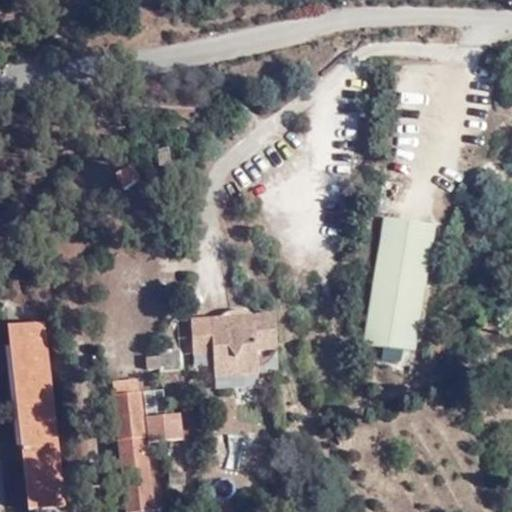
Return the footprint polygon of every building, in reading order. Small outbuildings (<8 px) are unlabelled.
[(170,153),(160,154),(160,169),(171,167),(170,153)] [(137,185),(128,171),(115,179),(124,193),(137,185)] [(413,353),(433,227),(384,220),(364,345),(413,353)] [(222,318),(219,322),(232,321),(233,327),(241,326),(240,320),(256,319),(251,316),(245,314),(237,313),(229,315),(222,318)] [(212,357),(213,376),(237,375),(237,373),(256,371),(261,371),(266,369),(270,365),(273,362),(275,357),(276,353),(274,318),(256,319),(240,320),(241,326),(233,327),(232,321),(219,322),(190,324),(192,358),(212,357)] [(59,465),(44,331),(35,332),(34,326),(9,329),(24,468),(59,465)] [(159,373),(159,358),(146,359),(147,373),(159,373)] [(113,387),(119,443),(126,443),(128,456),(133,455),(133,461),(121,463),(126,511),(150,511),(139,407),(136,384),(113,387)] [(178,417),(169,418),(171,443),(181,442),(178,417)] [(171,443),(169,418),(145,420),(148,446),(171,443)] [(126,443),(119,443),(121,463),(133,461),(133,455),(128,456),(126,443)] [(33,511),(64,508),(59,465),(24,468),(29,511),(33,511)]
